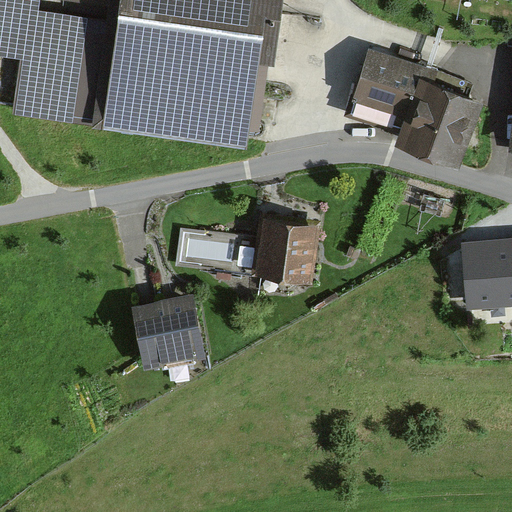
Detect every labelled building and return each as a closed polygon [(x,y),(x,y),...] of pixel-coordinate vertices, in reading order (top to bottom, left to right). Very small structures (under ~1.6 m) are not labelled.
[(0,0),(0,49),(20,52),(12,108),(247,142),(250,122),(260,123),(270,53),(274,54),(282,0),(0,0)] [(432,70),(368,51),(348,116),(397,131),(395,139),(456,158),(473,103),(426,88),(432,70)] [(319,223),(261,216),(254,275),(311,282),(319,223)] [(252,264),(253,231),(181,229),(180,262),(252,264)] [(511,237),(460,243),(467,313),(511,308),(511,237)] [(195,288),(131,300),(144,365),(207,353),(195,288)]
